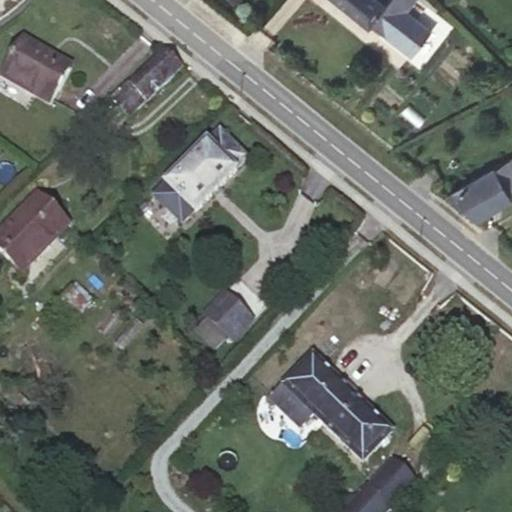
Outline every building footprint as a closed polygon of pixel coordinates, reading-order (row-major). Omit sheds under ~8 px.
[(343,0),(385,34),(412,0),(343,0)] [(70,69),(22,41),(1,76),(50,105),(70,69)] [(164,50),(163,51),(128,83),(112,100),(128,118),(181,69),(164,50)] [(207,142),(235,171),(247,159),(219,131),(207,142)] [(163,186),(192,214),(193,216),(236,172),(235,171),(207,142),(206,141),(163,185),(163,186)] [(511,155),(446,193),(475,217),(511,195),(511,155)] [(181,226),(192,214),(163,186),(152,197),(181,226)] [(29,213),(42,200),(37,196),(25,208),(29,213)] [(69,226),(42,200),(29,213),(25,208),(0,234),(0,253),(22,274),(69,226)] [(252,318),(211,280),(190,302),(231,340),(252,318)] [(283,387),(313,416),(362,464),(392,434),(312,356),(283,387)] [(299,430),(313,416),(283,387),(269,401),(299,430)] [(386,511),(389,509),(367,488),(345,511),(386,511)]
